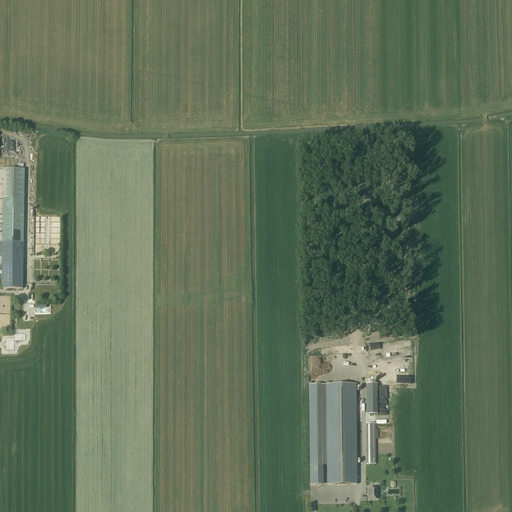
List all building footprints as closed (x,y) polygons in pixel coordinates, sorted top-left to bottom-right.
[(2,141),(0,150),(12,152),(12,151),(8,150),(9,145),(5,144),(5,141),(2,141)] [(21,157),(24,148),(20,147),(21,143),(16,142),(12,155),(21,157)] [(24,169),(3,169),(2,244),(0,244),(0,254),(2,254),(2,289),(23,289),(24,169)] [(46,305),(35,305),(35,309),(38,309),(38,314),(49,313),(48,309),(46,309),(46,305)] [(19,347),(19,351),(20,351),(20,356),(28,356),(28,346),(40,346),(40,339),(28,339),(28,343),(20,343),(20,347),(19,347)] [(367,414),(379,414),(379,383),(367,384),(367,414)] [(356,384),(326,384),(327,485),(328,485),(357,485),(356,384)] [(324,486),(322,385),(309,385),(310,486),(324,486)] [(367,424),(367,465),(376,464),(375,424),(367,424)] [(377,488),(377,486),(373,486),(373,488),(369,488),(369,499),(378,499),(378,488),(377,488)]
